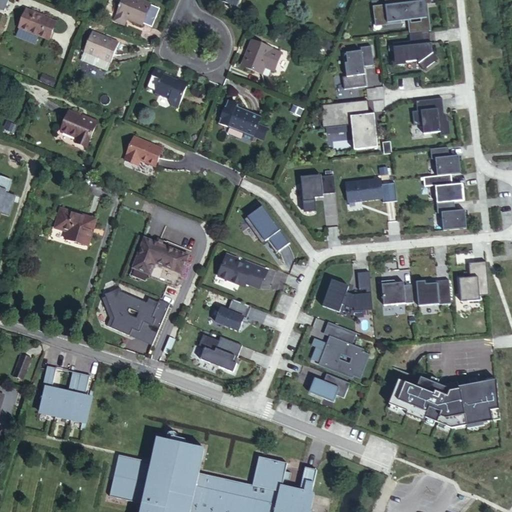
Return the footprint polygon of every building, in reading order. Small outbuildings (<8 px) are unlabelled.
[(0,0),(0,9),(4,11),(8,0),(0,0)] [(160,9),(138,0),(123,0),(114,22),(124,26),(127,18),(133,21),(133,22),(143,27),(144,25),(152,28),(160,9)] [(385,0),(386,6),(375,7),(376,20),(388,19),(388,22),(408,20),(427,18),(426,4),(431,3),(430,0),(385,0)] [(27,9),(19,28),(38,35),(49,40),(56,23),(38,16),(39,14),(27,9)] [(408,20),(410,34),(414,33),(413,26),(428,25),(427,18),(408,20)] [(414,33),(429,32),(428,25),(413,26),(414,33)] [(38,35),(19,28),(16,34),(35,42),(38,35)] [(411,41),(393,43),(396,63),(406,62),(417,61),(424,69),(437,59),(431,51),(429,49),(428,49),(428,44),(430,44),(429,32),(414,33),(410,34),(411,41)] [(84,52),(98,58),(111,63),(118,44),(109,40),(105,38),(92,33),(84,52)] [(261,75),(272,49),(252,41),(247,51),(248,52),(242,67),(261,75)] [(362,48),(363,52),(348,53),(349,63),(347,64),(348,77),(344,77),(345,89),(367,87),(365,66),(375,65),(373,47),(362,48)] [(272,49),(261,75),(267,77),(268,76),(270,71),(276,67),(279,59),(278,52),(272,49)] [(111,63),(98,58),(95,65),(107,70),(111,63)] [(57,80),(43,74),(40,81),(54,87),(57,80)] [(188,86),(178,82),(163,75),(156,93),(169,99),(171,106),(178,109),(188,86)] [(413,102),(414,110),(409,111),(411,123),(419,123),(420,133),(446,130),(447,133),(457,132),(455,117),(448,118),(445,98),(413,102)] [(332,111),(321,112),(323,128),(354,125),(357,150),(378,148),(375,122),(370,122),(369,115),(368,101),(331,105),(332,111)] [(236,108),(228,128),(244,134),(242,138),(252,142),(261,118),(236,108)] [(87,119),(69,110),(60,130),(77,138),(75,143),(85,148),(97,122),(88,118),(87,119)] [(135,138),(125,158),(138,164),(140,161),(155,168),(162,150),(135,138)] [(384,143),(385,153),(392,152),(391,142),(384,143)] [(432,159),(436,159),(438,176),(451,175),(461,174),(459,156),(449,157),(448,147),(431,150),(432,159)] [(138,164),(125,158),(124,161),(137,167),(138,164)] [(436,186),(438,204),(464,201),(462,185),(452,186),(451,175),(438,176),(424,178),(425,187),(436,186)] [(301,178),(303,200),(315,198),(315,196),(323,195),(324,194),(336,193),(334,176),(322,177),(322,176),(301,178)] [(4,198),(6,193),(10,180),(0,177),(0,211),(0,212),(0,213),(9,216),(14,201),(4,198)] [(381,179),(347,184),(349,203),(356,202),(356,203),(362,202),(362,201),(384,199),(384,203),(397,202),(395,183),(382,185),(381,179)] [(438,204),(437,204),(438,214),(442,214),(444,231),(467,228),(466,211),(456,212),(455,202),(438,204)] [(262,208),(244,221),(263,247),(268,244),(276,254),(289,244),(262,208)] [(61,210),(56,228),(67,232),(65,239),(88,246),(95,220),(61,210)] [(144,239),(133,268),(151,275),(156,264),(182,274),(189,257),(144,239)] [(227,253),(218,275),(245,286),(246,282),(259,287),(263,278),(264,278),(268,269),(245,260),(244,263),(237,261),(238,258),(227,253)] [(460,279),(462,303),(481,301),(480,297),(490,296),(486,262),(470,264),(471,278),(460,279)] [(349,285),(333,279),(323,305),(340,311),(343,303),(355,307),(355,310),(373,309),(370,272),(358,273),(360,290),(367,289),(367,293),(354,294),(354,300),(345,297),(349,285)] [(426,282),(421,282),(423,306),(451,304),(449,280),(441,281),(441,283),(430,284),(426,285),(426,282)] [(391,281),(382,282),(384,305),(414,303),(412,284),(405,285),(404,282),(395,283),(391,283),(391,281)] [(121,289),(106,295),(116,320),(113,328),(131,335),(134,329),(141,332),(145,321),(160,327),(170,304),(160,300),(159,302),(150,298),(148,303),(123,292),(121,289)] [(252,307),(234,300),(230,312),(223,309),(218,323),(239,332),(245,319),(247,320),(252,307)] [(345,329),(335,325),(328,343),(340,348),(343,341),(352,345),(354,342),(342,337),(345,329)] [(345,329),(342,337),(354,342),(357,333),(345,329)] [(204,349),(199,360),(233,373),(237,364),(233,362),(236,357),(238,358),(243,345),(221,337),(219,342),(205,336),(200,347),(204,349)] [(352,345),(343,341),(340,348),(328,343),(320,363),(327,366),(326,368),(353,378),(354,376),(361,379),(371,355),(364,352),(364,350),(352,345)] [(22,355),(13,377),(23,381),(32,359),(22,355)] [(52,417),(57,395),(54,394),(55,391),(51,390),(55,370),(46,368),(41,391),(36,414),(52,417)] [(68,420),(77,374),(69,373),(64,396),(57,395),(52,417),(68,420)] [(86,376),(77,374),(68,420),(83,424),(88,401),(81,400),(86,376)] [(350,383),(327,374),(324,382),(323,384),(316,381),(311,393),(334,402),(337,395),(344,398),(350,383)] [(399,380),(390,404),(408,411),(406,414),(424,421),(425,418),(450,428),(493,421),(491,411),(499,410),(497,380),(447,389),(420,378),(417,387),(399,380)] [(20,388),(11,413),(23,417),(31,391),(20,388)] [(491,411),(493,421),(500,420),(499,410),(491,411)] [(110,496),(144,504),(142,511),(189,511),(191,505),(220,511),(279,511),(280,511),(285,511),(306,511),(316,467),(304,465),(299,488),(282,485),(284,477),(290,478),(291,471),(286,470),(287,461),(259,455),(253,484),(196,472),(201,448),(157,439),(152,462),(119,455),(110,496)]
